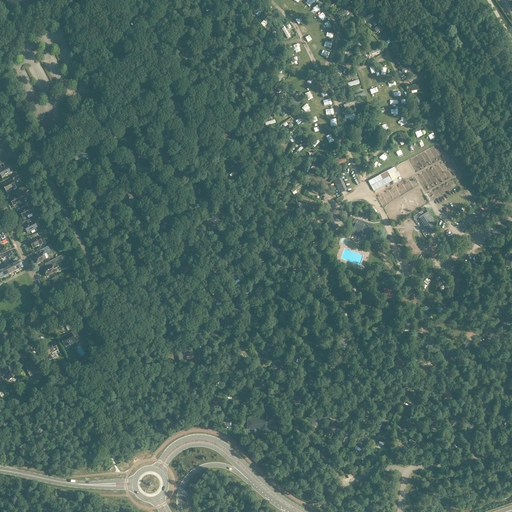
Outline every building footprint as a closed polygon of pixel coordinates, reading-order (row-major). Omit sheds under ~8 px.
[(6,0),(9,9),(24,5),(25,8),(35,5),(34,2),(39,0),(6,0)] [(314,5),(309,10),(314,14),(319,9),(314,5)] [(164,20),(171,13),(165,7),(162,9),(164,10),(159,16),(164,20)] [(139,22),(145,15),(140,9),(137,12),(138,13),(134,17),(139,22)] [(321,12),(315,16),(319,22),(325,18),(321,12)] [(366,23),(374,16),(371,12),(363,19),(366,23)] [(323,31),(330,29),(328,23),(321,25),(323,31)] [(373,29),(376,32),(378,29),(380,31),(383,26),(379,23),(373,29)] [(114,42),(112,44),(118,50),(125,44),(127,42),(123,38),(121,39),(116,44),(114,42)] [(155,52),(161,45),(156,41),(150,47),(155,52)] [(147,88),(151,80),(145,77),(141,85),(147,88)] [(169,93),(175,86),(170,82),(164,89),(169,93)] [(363,90),(354,94),(355,98),(365,94),(363,90)] [(181,109),(179,104),(178,102),(171,105),(172,107),(174,112),(175,112),(176,114),(180,112),(180,110),(181,109)] [(205,102),(198,105),(201,110),(201,111),(208,107),(205,102)] [(253,122),(260,114),(254,110),(248,118),(253,122)] [(318,123),(313,125),(315,132),(321,130),(318,123)] [(133,138),(134,128),(124,127),(123,133),(127,133),(126,138),(133,138)] [(266,127),(257,130),(260,140),(263,139),(264,139),(267,138),(265,133),(268,132),(266,127)] [(361,132),(363,138),(373,134),(371,127),(361,130),(362,132),(361,132)] [(168,135),(165,129),(165,128),(162,129),(161,128),(157,130),(158,132),(161,137),(161,138),(168,135)] [(227,129),(221,133),(223,137),(224,138),(230,135),(227,129)] [(118,134),(110,133),(110,136),(109,135),(108,140),(110,140),(109,142),(117,143),(118,134)] [(199,141),(192,144),(194,148),(195,149),(201,146),(199,141)] [(76,163),(89,157),(85,151),(73,156),(76,163)] [(169,158),(175,156),(178,155),(177,151),(164,155),(165,159),(169,158)] [(141,169),(147,169),(147,158),(138,159),(138,163),(141,163),(141,169)] [(10,165),(8,162),(3,164),(4,167),(0,169),(0,174),(1,177),(13,171),(10,165)] [(120,174),(121,164),(111,164),(111,169),(114,169),(114,174),(120,174)] [(233,166),(226,169),(229,174),(229,173),(229,174),(235,171),(233,166)] [(14,181),(22,177),(21,175),(23,174),(21,171),(11,177),(14,181)] [(387,171),(368,181),(374,191),(392,181),(387,171)] [(339,194),(347,190),(340,175),(327,181),(329,187),(335,184),(339,194)] [(93,186),(89,176),(83,178),(85,184),(84,185),(85,188),(86,187),(87,188),(93,186)] [(16,188),(12,180),(2,185),(4,189),(6,192),(12,188),(13,190),(16,188)] [(264,185),(258,189),(260,194),(261,193),(261,194),(267,190),(264,185)] [(26,186),(21,189),(15,192),(17,195),(9,199),(13,206),(23,200),(23,202),(27,200),(25,196),(25,195),(24,195),(24,194),(25,193),(26,192),(29,190),(26,186)] [(197,191),(194,186),(188,190),(190,194),(191,194),(191,195),(197,191)] [(135,199),(131,193),(129,191),(127,193),(124,188),(120,191),(120,193),(117,195),(119,198),(123,195),(124,197),(128,203),(135,199)] [(102,196),(99,197),(93,201),(97,208),(106,203),(102,196)] [(395,202),(398,206),(405,201),(402,198),(395,202)] [(23,218),(32,213),(29,206),(32,205),(31,201),(25,204),(26,207),(19,211),(23,218)] [(359,215),(371,219),(373,213),(365,210),(365,208),(364,208),(363,209),(361,208),(359,215)] [(435,232),(432,227),(436,224),(428,212),(419,218),(427,230),(429,228),(432,234),(435,232)] [(156,224),(158,222),(160,225),(160,226),(167,222),(163,217),(162,215),(156,219),(154,220),(156,224)] [(329,217),(320,223),(326,231),(335,225),(329,217)] [(365,235),(367,232),(372,234),(374,226),(354,218),(352,224),(355,224),(352,234),(361,237),(362,234),(365,235)] [(211,232),(218,227),(213,219),(208,223),(206,220),(199,225),(201,228),(205,225),(211,232)] [(37,228),(34,221),(24,226),(27,233),(31,231),(32,234),(35,232),(34,229),(37,228)] [(256,224),(257,225),(253,227),(255,232),(255,233),(256,232),(257,235),(260,233),(259,231),(262,229),(259,222),(256,224)] [(118,234),(113,228),(112,226),(106,230),(110,236),(112,238),(118,234)] [(33,236),(34,239),(29,241),(33,248),(42,244),(38,234),(33,236)] [(190,245),(186,240),(184,237),(181,240),(177,235),(173,239),(177,243),(178,242),(183,248),(184,248),(184,249),(190,245)] [(218,240),(218,245),(221,245),(221,250),(227,250),(227,240),(218,240)] [(274,254),(277,254),(282,255),(282,252),(282,245),(280,245),(280,246),(277,246),(277,247),(275,247),(274,254)] [(48,246),(44,248),(40,250),(41,253),(34,257),(37,263),(46,259),(43,255),(51,251),(48,246)] [(132,260),(138,255),(135,250),(129,255),(131,259),(132,259),(132,260)] [(309,267),(308,261),(302,261),(302,258),(300,258),(300,270),(304,270),(304,268),(309,267)] [(11,264),(15,271),(21,268),(16,259),(13,260),(14,262),(11,264)] [(54,269),(58,267),(54,259),(49,262),(51,265),(43,269),(46,277),(55,272),(54,269)] [(5,267),(9,274),(15,271),(11,264),(10,262),(7,263),(9,265),(5,267)] [(191,273),(185,262),(178,267),(184,277),(191,273)] [(491,273),(487,264),(479,268),(484,277),(491,273)] [(0,269),(0,270),(3,277),(9,274),(5,267),(4,265),(2,266),(3,268),(0,269)] [(235,284),(234,282),(238,279),(235,273),(228,276),(233,285),(235,284)] [(454,288),(465,283),(460,274),(458,275),(457,273),(450,276),(451,278),(449,280),(454,288)] [(150,284),(156,280),(153,275),(147,279),(149,283),(150,283),(150,284)] [(51,279),(53,282),(50,284),(55,294),(61,291),(56,281),(59,279),(57,276),(51,279)] [(287,291),(290,284),(282,281),(278,291),(281,292),(282,290),(287,291)] [(250,293),(252,295),(257,297),(258,295),(262,289),(255,285),(250,293)] [(313,296),(318,297),(319,295),(321,288),(312,286),(310,296),(313,296)] [(391,288),(383,290),(385,300),(393,298),(391,288)] [(480,292),(480,293),(477,292),(476,300),(479,300),(479,299),(482,299),(481,302),(484,302),(485,295),(482,295),(483,292),(480,292)] [(212,296),(212,299),(214,306),(216,306),(216,304),(221,303),(220,295),(214,296),(212,296)] [(370,311),(371,301),(363,299),(361,310),(370,311)] [(183,310),(185,310),(191,309),(190,300),(182,300),(183,310)] [(505,313),(506,309),(494,304),(493,308),(496,309),(496,310),(501,312),(501,311),(505,313)] [(278,319),(280,321),(285,323),(286,321),(289,314),(282,311),(278,319)] [(323,314),(325,316),(330,325),(337,321),(332,311),(328,313),(327,312),(323,314)] [(233,318),(225,317),(224,328),(227,328),(228,326),(233,326),(233,318)] [(314,328),(314,325),(315,318),(307,317),(306,327),(314,328)] [(82,327),(87,336),(95,331),(89,320),(84,323),(85,325),(82,327)] [(409,332),(411,321),(403,320),(401,331),(409,332)] [(373,331),(374,333),(377,337),(386,331),(381,324),(373,331)] [(78,335),(73,338),(71,333),(65,337),(64,336),(60,338),(65,347),(74,343),(75,346),(82,343),(78,335)] [(337,346),(339,348),(344,350),(349,341),(342,337),(337,346)] [(428,337),(424,345),(428,347),(427,349),(429,350),(433,344),(431,343),(433,340),(428,337)] [(246,347),(245,341),(240,342),(240,344),(238,345),(240,352),(242,351),(241,349),(246,347)] [(476,347),(465,341),(463,344),(473,351),(476,347)] [(276,345),(269,342),(266,350),(268,351),(269,349),(274,351),(276,345)] [(45,348),(47,352),(44,353),(51,366),(55,364),(50,354),(52,353),(53,355),(59,352),(54,343),(45,348)] [(194,359),(193,349),(186,350),(186,360),(194,359)] [(456,355),(444,351),(443,355),(454,359),(456,355)] [(300,362),(300,360),(302,354),(294,352),(292,361),(295,361),(300,362)] [(47,363),(42,353),(35,357),(41,367),(47,363)] [(86,355),(80,357),(83,363),(89,360),(86,355)] [(401,358),(396,357),(394,367),(397,368),(397,367),(403,368),(405,358),(401,357),(401,358)] [(490,371),(482,360),(478,362),(486,373),(490,371)] [(37,373),(31,361),(24,365),(30,376),(37,373)] [(506,361),(499,364),(503,373),(510,369),(506,361)] [(273,365),(274,367),(271,368),(273,373),(278,370),(279,374),(284,372),(284,371),(287,369),(285,364),(283,364),(282,362),(280,363),(280,362),(273,365)] [(358,369),(360,371),(364,374),(371,367),(365,362),(358,369)] [(0,370),(0,375),(1,377),(7,375),(9,379),(16,376),(10,364),(3,368),(4,369),(0,370)] [(212,381),(215,383),(221,374),(218,372),(212,381)] [(315,384),(317,377),(309,375),(307,384),(309,385),(310,382),(315,384)] [(260,378),(252,380),(255,390),(262,388),(260,378)] [(387,378),(380,387),(379,388),(377,386),(375,388),(382,394),(382,392),(384,394),(389,388),(387,387),(391,381),(387,378)] [(197,388),(195,385),(191,379),(184,383),(189,392),(197,388)] [(482,382),(474,385),(476,390),(474,391),(475,393),(482,390),(481,388),(484,387),(482,382)] [(450,388),(448,389),(442,392),(443,394),(442,395),(445,400),(453,395),(451,391),(452,390),(450,388)] [(343,390),(342,391),(341,389),(333,395),(335,397),(337,395),(341,399),(346,394),(343,390)] [(297,407),(303,398),(295,393),(289,402),(297,407)] [(411,404),(413,405),(418,397),(412,393),(406,401),(411,404)] [(222,399),(216,396),(212,406),(218,408),(222,399)] [(490,409),(488,402),(481,404),(483,411),(490,409)] [(506,419),(508,412),(503,410),(504,408),(501,407),(497,419),(500,421),(501,418),(506,419)] [(362,409),(358,418),(364,420),(363,420),(366,421),(369,413),(366,412),(367,411),(365,410),(362,409)] [(386,424),(389,417),(384,414),(381,421),(386,424)] [(460,424),(459,416),(454,417),(454,415),(450,416),(452,426),(460,424)] [(312,427),(320,425),(319,418),(316,419),(316,417),(311,417),(312,427)] [(399,423),(409,429),(414,422),(405,417),(403,421),(401,420),(399,423)] [(260,429),(260,433),(270,433),(269,419),(248,420),(248,429),(260,429)] [(436,419),(430,425),(428,426),(434,432),(441,424),(436,419)] [(468,429),(475,428),(475,425),(474,420),(472,420),(465,422),(466,427),(468,426),(468,429)] [(329,436),(331,432),(334,433),(336,427),(329,424),(325,434),(329,436)] [(495,436),(492,426),(483,428),(486,438),(495,436)] [(347,443),(348,441),(350,434),(345,432),(345,433),(343,432),(342,434),(339,441),(347,443)] [(379,434),(376,443),(386,447),(389,436),(387,435),(386,437),(379,434)] [(361,449),(367,440),(361,436),(355,446),(361,449)] [(413,438),(412,439),(405,445),(408,449),(407,450),(408,452),(418,444),(413,438)] [(455,446),(452,442),(445,447),(449,451),(447,452),(449,454),(454,450),(453,448),(455,446)]
